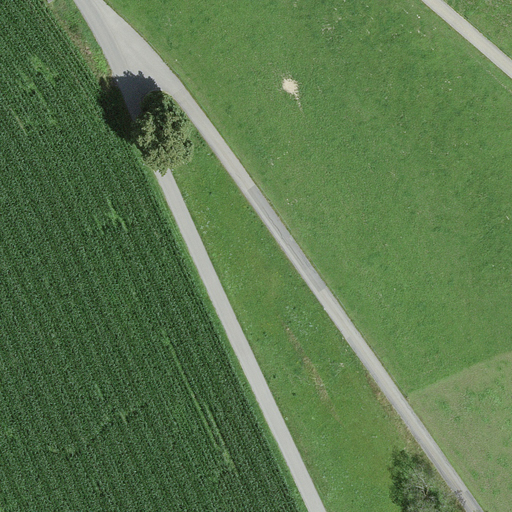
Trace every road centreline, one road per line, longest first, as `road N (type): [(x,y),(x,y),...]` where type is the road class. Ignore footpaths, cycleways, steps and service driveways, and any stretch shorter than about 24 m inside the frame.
road 1 (track): [(90,0),(164,70),(476,511)]
road 2 (unclassified): [(320,511),(86,0)]
